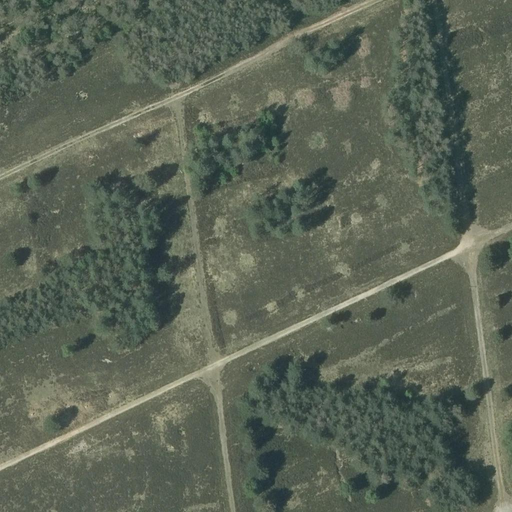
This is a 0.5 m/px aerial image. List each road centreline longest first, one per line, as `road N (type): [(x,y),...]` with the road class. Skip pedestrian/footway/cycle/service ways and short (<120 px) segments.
road 1 (track): [(433,0),(472,243),(0,463)]
road 2 (track): [(0,182),(380,0)]
road 3 (track): [(472,243),(501,511)]
road 4 (track): [(210,350),(176,97)]
road 5 (track): [(231,511),(217,390)]
